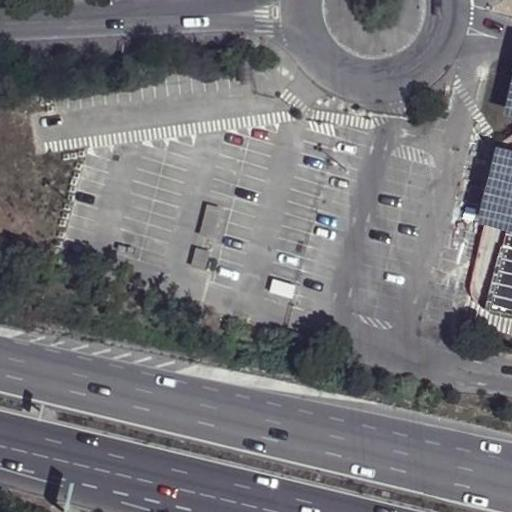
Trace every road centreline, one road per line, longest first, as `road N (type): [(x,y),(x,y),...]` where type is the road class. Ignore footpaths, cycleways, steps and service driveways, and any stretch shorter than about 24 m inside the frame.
road 1 (motorway): [(511,490),(0,366)]
road 2 (motorway): [(511,456),(0,362)]
road 3 (motorway): [(0,437),(296,511)]
road 4 (tertiary): [(0,26),(208,17)]
road 5 (tertiary): [(311,51),(352,81),(403,79),(441,45),(449,0)]
